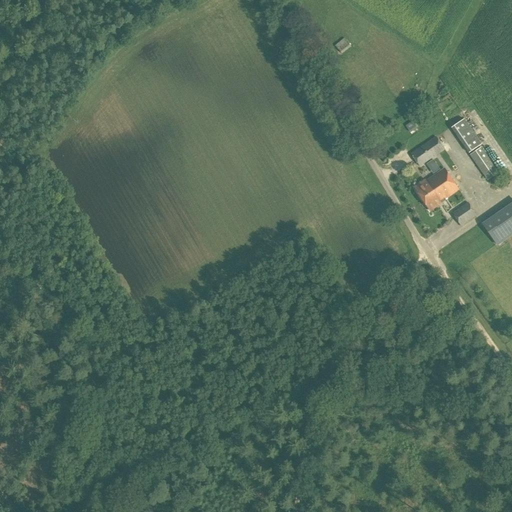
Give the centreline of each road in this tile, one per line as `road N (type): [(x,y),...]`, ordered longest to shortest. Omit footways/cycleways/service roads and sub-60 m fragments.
road 1 (unclassified): [(444,285),(274,0)]
road 2 (track): [(55,511),(112,470),(214,436),(323,379)]
road 3 (track): [(294,511),(323,379)]
road 4 (track): [(342,355),(423,249)]
